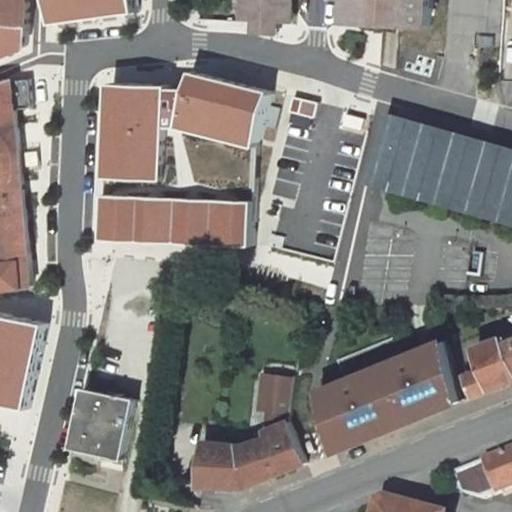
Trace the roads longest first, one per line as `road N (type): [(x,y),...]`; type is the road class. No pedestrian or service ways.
road 1 (residential): [(33,503),(74,318),(80,54)]
road 2 (secondary): [(282,511),(511,421)]
road 3 (residential): [(511,126),(314,62)]
road 4 (residential): [(314,62),(239,46),(160,44)]
